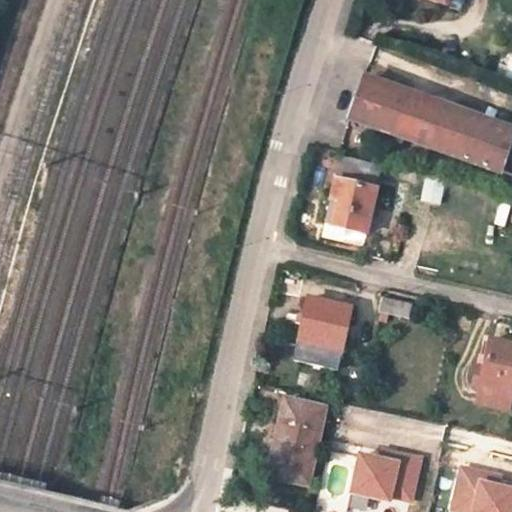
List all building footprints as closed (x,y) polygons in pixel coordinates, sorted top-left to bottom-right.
[(391,134),(404,96),(361,81),(348,119),(391,134)] [(391,134),(449,154),(463,117),(404,96),(391,134)] [(511,134),(463,117),(449,154),(499,172),(511,134)] [(362,249),(380,168),(340,158),(331,199),(336,201),(328,242),(362,249)] [(497,189),(511,191),(511,174),(503,172),(497,189)] [(423,179),(421,200),(441,202),(443,181),(423,179)] [(411,305),(384,298),(379,320),(387,322),(388,314),(408,318),(411,305)] [(294,359),(335,369),(350,309),(308,299),(294,359)] [(479,356),(472,386),(479,387),(475,403),(506,410),(509,395),(511,395),(511,345),(489,341),(485,357),(479,356)] [(267,477),(306,485),(323,409),(284,401),(267,477)] [(397,465),(399,455),(380,451),(377,460),(397,465)] [(409,501),(418,459),(399,455),(397,465),(377,460),(358,456),(350,493),(388,501),(389,497),(409,501)] [(479,472),(460,468),(451,510),(459,511),(510,511),(511,507),(511,489),(497,486),(477,482),(479,472)] [(499,477),(479,472),(477,482),(497,486),(499,477)]
